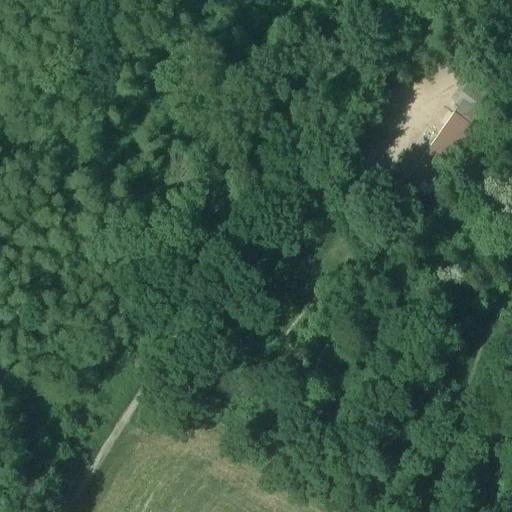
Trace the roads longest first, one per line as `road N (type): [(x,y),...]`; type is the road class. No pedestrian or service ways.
road 1 (track): [(71,511),(400,0)]
road 2 (track): [(511,320),(444,511)]
